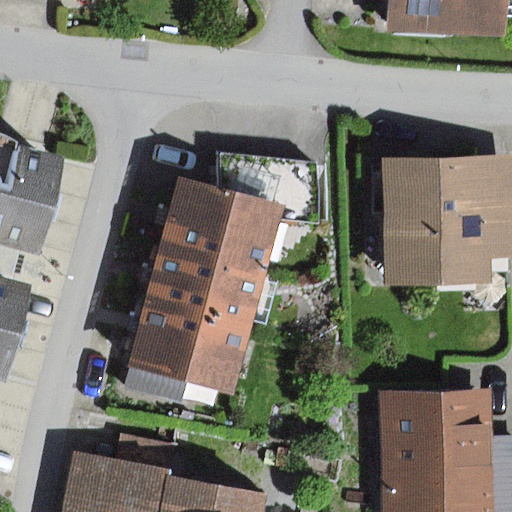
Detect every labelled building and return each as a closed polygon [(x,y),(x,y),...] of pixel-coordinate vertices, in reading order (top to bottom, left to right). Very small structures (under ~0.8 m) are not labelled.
[(378,0),(377,30),(497,35),(498,0),(378,0)] [(46,151),(0,138),(0,243),(19,249),(46,151)] [(265,198),(260,217),(304,221),(304,159),(208,149),(204,183),(265,198)] [(511,151),(372,155),(376,285),(482,282),(482,258),(511,256),(511,151)] [(143,235),(249,261),(260,217),(265,198),(204,183),(159,172),(143,235)] [(127,298),(234,324),(249,261),(143,235),(127,298)] [(0,319),(11,279),(0,276),(0,319)] [(234,324),(127,298),(111,363),(119,365),(176,379),(217,389),(234,324)] [(176,379),(119,365),(113,387),(170,401),(176,379)] [(488,387),(373,390),(376,511),(511,511),(511,432),(490,433),(488,387)] [(109,433),(105,457),(150,465),(149,472),(157,473),(162,443),(109,433)] [(247,511),(251,489),(157,473),(149,472),(150,465),(105,457),(60,449),(48,511),(247,511)]
